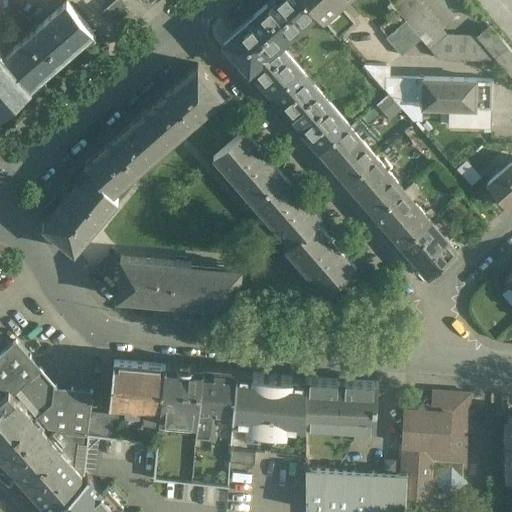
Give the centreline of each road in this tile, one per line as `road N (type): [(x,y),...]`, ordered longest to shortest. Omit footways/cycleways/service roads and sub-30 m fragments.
road 1 (residential): [(444,355),(114,327),(85,312),(0,202)]
road 2 (unclassified): [(192,17),(444,302)]
road 3 (unclassified): [(0,202),(119,75),(192,17)]
